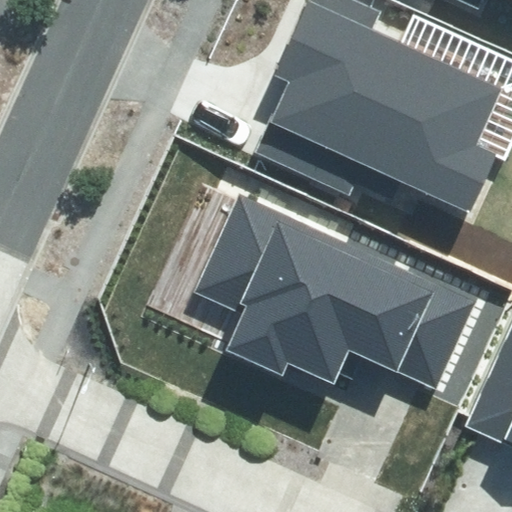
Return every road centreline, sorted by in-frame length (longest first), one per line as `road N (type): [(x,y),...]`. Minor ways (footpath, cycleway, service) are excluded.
road 1 (residential): [(0,367),(325,511)]
road 2 (residential): [(0,230),(104,0)]
